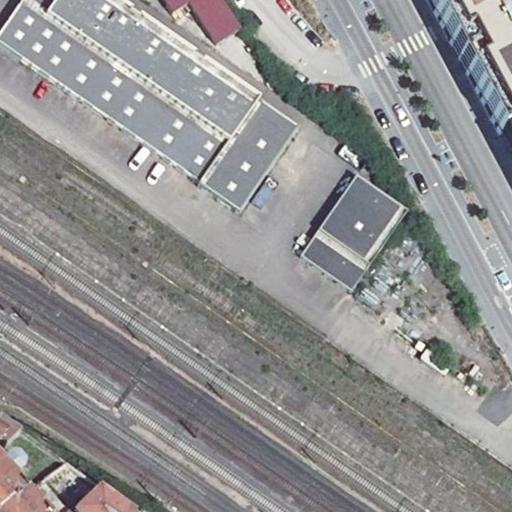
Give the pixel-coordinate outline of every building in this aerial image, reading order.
[(107,0),(18,0),(0,27),(0,47),(195,184),(193,186),(234,216),(293,130),(107,0)] [(217,0),(150,0),(165,21),(186,7),(214,49),(239,32),(217,0)] [(511,0),(423,0),(449,47),(450,48),(459,43),(470,63),(473,69),(464,74),(492,127),(497,137),(505,133),(511,145),(511,164),(511,0)] [(459,43),(450,48),(464,74),(473,69),(470,63),(459,43)] [(511,145),(505,133),(497,137),(511,164),(511,145)] [(352,179),(296,257),(347,293),(401,214),(352,179)] [(0,423),(0,450),(1,451),(9,444),(17,436),(0,423)] [(40,466),(46,456),(17,436),(9,444),(40,466)] [(0,511),(23,496),(10,483),(19,476),(20,470),(14,464),(8,463),(0,470),(0,469),(0,511)] [(37,478),(44,482),(63,468),(57,464),(37,478)] [(125,511),(97,492),(75,511),(125,511)] [(37,511),(23,496),(0,511),(37,511)]
